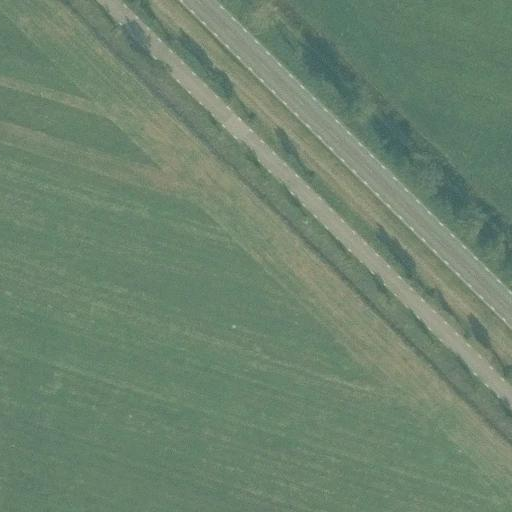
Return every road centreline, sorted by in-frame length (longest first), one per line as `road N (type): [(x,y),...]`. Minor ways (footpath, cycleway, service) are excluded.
road 1 (unclassified): [(108,0),(511,399)]
road 2 (primary): [(511,309),(198,0)]
